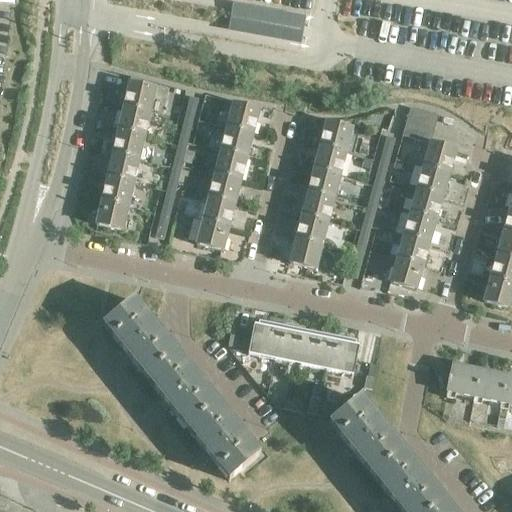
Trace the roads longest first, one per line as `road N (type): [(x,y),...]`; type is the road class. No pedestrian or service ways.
road 1 (residential): [(478,511),(410,427),(428,338),(442,330)]
road 2 (residential): [(442,330),(247,291)]
road 3 (residential): [(247,291),(289,122)]
road 4 (residential): [(255,428),(181,333),(193,281)]
road 5 (residential): [(193,281),(24,241)]
road 6 (residential): [(442,330),(488,164)]
road 7 (secondary): [(150,511),(24,457)]
